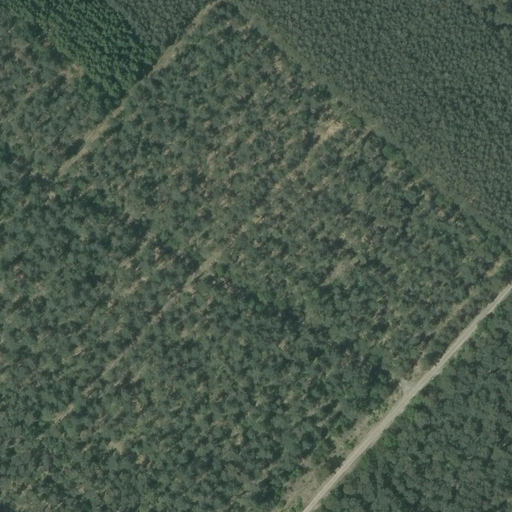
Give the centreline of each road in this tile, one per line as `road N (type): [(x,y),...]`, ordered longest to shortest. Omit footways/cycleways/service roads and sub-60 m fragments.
road 1 (track): [(190,263),(410,391)]
road 2 (track): [(302,511),(410,391)]
road 3 (track): [(410,391),(511,283)]
